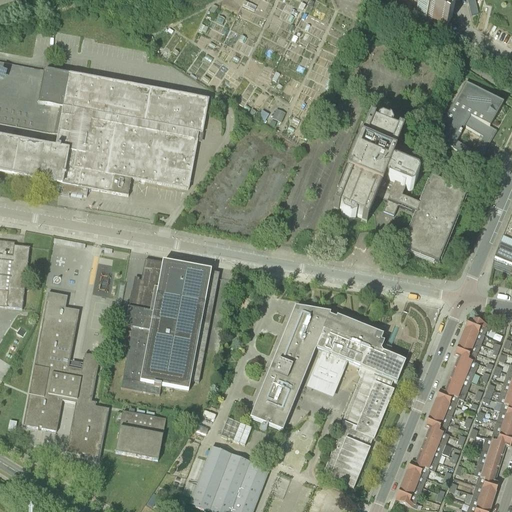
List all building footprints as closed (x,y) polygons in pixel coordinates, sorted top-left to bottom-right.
[(469,0),(473,16),(480,14),(476,0),(469,0)] [(197,134),(202,135),(208,102),(44,72),(38,104),(62,109),(55,149),(0,138),(0,173),(46,182),(49,184),(52,185),(59,188),(61,189),(70,190),(71,187),(128,198),(128,197),(129,192),(129,191),(130,186),(130,185),(131,180),(188,191),(197,142),(195,141),(197,134)] [(433,139),(478,165),(496,133),(489,128),(503,105),(465,84),(433,139)] [(269,116),(262,112),(256,121),(263,125),(269,116)] [(274,114),(272,120),(281,124),(283,118),(274,114)] [(333,207),(332,210),(338,213),(339,210),(342,211),(340,214),(342,218),(348,220),(348,221),(350,222),(355,220),(356,217),(362,219),(361,222),(366,224),(368,220),(365,219),(374,198),(387,203),(384,212),(394,216),(398,207),(418,216),(404,250),(436,263),(463,196),(442,187),(447,174),(437,170),(422,208),(401,200),(405,191),(408,192),(408,193),(409,194),(412,192),(418,180),(416,176),(414,175),(414,177),(410,175),(410,174),(409,172),(407,172),(406,174),(393,168),(393,167),(390,166),(388,169),(386,168),(398,137),(401,138),(402,135),(397,133),(396,136),(390,134),(391,131),(389,124),(388,124),(387,125),(381,123),(377,124),(376,127),(373,126),(374,124),(369,121),(367,125),(370,126),(336,209),(333,207)] [(511,213),(493,261),(511,268),(511,213)] [(0,308),(22,311),(30,249),(14,247),(14,244),(0,242),(0,308)] [(162,263),(162,264),(145,261),(141,282),(138,282),(136,293),(131,292),(125,328),(132,330),(121,390),(159,397),(161,388),(167,389),(165,401),(183,404),(185,392),(188,393),(190,383),(198,384),(219,275),(211,273),(211,272),(174,265),(174,267),(167,266),(167,264),(162,263)] [(48,295),(23,427),(38,430),(39,428),(42,428),(41,430),(56,433),(62,402),(76,405),(66,454),(81,457),(82,455),(85,455),(84,457),(100,460),(109,410),(95,408),(96,405),(97,405),(97,404),(91,403),(100,358),(86,356),(86,355),(85,355),(82,371),(69,369),(77,325),(79,313),(65,310),(67,298),(48,295)] [(372,440),(374,441),(394,391),(390,390),(393,382),(397,384),(405,364),(382,355),(380,352),(382,347),(384,344),(380,342),(384,333),(338,314),(337,318),(336,318),(336,320),(329,317),(330,315),(329,315),(295,309),(255,406),(287,419),(315,351),(363,370),(342,423),(344,424),(322,478),(353,491),(370,450),(368,450),(372,440)] [(468,321),(464,330),(483,338),(486,330),(489,331),(490,327),(474,320),(473,323),(468,321)] [(483,338),(464,330),(461,339),(480,347),(483,338)] [(457,348),(476,356),(480,347),(461,339),(457,348)] [(453,357),(458,359),(472,365),(476,356),(457,348),(453,357)] [(454,368),(474,376),(478,367),(472,365),(458,359),(454,368)] [(451,376),(471,384),(474,376),(454,368),(451,376)] [(447,385),(467,393),(471,384),(451,376),(447,385)] [(444,394),(458,400),(458,401),(463,403),(467,393),(447,385),(444,394)] [(511,388),(504,386),(501,395),(511,398),(511,388)] [(492,393),(487,391),(484,400),(489,402),(492,393)] [(439,392),(436,401),(455,409),(458,401),(458,400),(444,394),(439,392)] [(511,398),(501,395),(498,404),(502,406),(502,405),(511,408),(511,398)] [(432,410),(451,418),(455,409),(436,401),(432,410)] [(499,414),(511,418),(511,408),(502,405),(502,406),(499,414)] [(428,419),(447,427),(450,421),(451,418),(432,410),(428,419)] [(158,462),(166,421),(123,413),(115,454),(158,462)] [(511,418),(499,414),(496,424),(511,428),(511,418)] [(424,428),(429,430),(443,436),(447,427),(428,419),(424,428)] [(229,420),(222,438),(246,447),(253,429),(229,420)] [(16,423),(9,422),(8,430),(15,432),(16,423)] [(511,428),(496,424),(493,433),(511,439),(511,428)] [(425,439),(445,447),(449,438),(443,436),(429,430),(425,439)] [(490,443),(505,447),(510,449),(511,442),(511,439),(493,433),(490,443)] [(282,457),(303,466),(313,444),(298,437),(297,439),(291,437),(282,457)] [(422,448),(441,456),(445,447),(425,439),(422,448)] [(505,447),(490,443),(486,441),(483,450),(502,456),(505,447)] [(446,446),(444,455),(451,457),(453,448),(446,446)] [(418,456),(438,464),(441,456),(422,448),(418,456)] [(190,506),(205,511),(253,511),(269,472),(212,450),(190,506)] [(502,456),(483,450),(480,459),(500,465),(502,456)] [(438,464),(418,456),(415,465),(415,466),(429,472),(434,474),(438,464)] [(500,465),(480,459),(477,468),(497,474),(500,465)] [(410,463),(407,472),(425,480),(429,472),(415,466),(415,465),(410,463)] [(479,479),(494,484),(497,474),(477,468),(474,477),(479,479)] [(403,482),(422,489),(425,480),(407,472),(403,482)] [(498,485),(494,484),(479,479),(476,488),(495,494),(498,485)] [(399,491),(418,498),(422,489),(403,482),(399,491)] [(192,496),(195,489),(189,487),(186,494),(192,496)] [(495,494),(476,488),(473,498),(492,504),(495,494)] [(415,506),(418,498),(399,491),(395,500),(400,502),(399,504),(416,511),(418,507),(415,506)] [(489,511),(492,504),(473,498),(467,496),(464,505),(470,507),(485,511),(489,511)]
